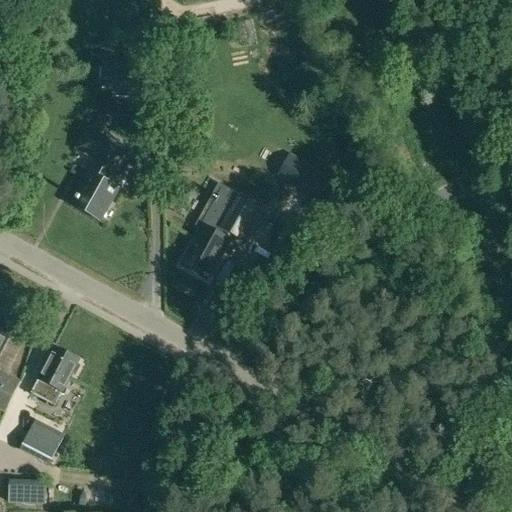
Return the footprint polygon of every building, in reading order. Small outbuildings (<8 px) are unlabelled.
[(101,87),(140,90),(142,63),(103,60),(101,87)] [(78,151),(96,162),(83,185),(86,186),(73,208),(100,223),(117,192),(108,187),(116,173),(127,154),(88,132),(78,151)] [(284,177),(295,183),(298,179),(319,191),(327,176),(295,158),(284,177)] [(200,225),(203,227),(180,266),(207,281),(230,241),(227,240),(230,234),(243,241),(259,211),(220,190),(217,195),(215,195),(212,200),(214,201),(200,225)] [(0,411),(5,414),(20,382),(0,372),(0,356),(14,329),(10,327),(12,324),(2,319),(0,322),(0,321),(0,411)] [(37,381),(30,395),(54,407),(61,393),(62,393),(78,362),(53,349),(37,380),(37,381)] [(32,426),(19,450),(48,466),(61,442),(32,426)] [(32,504),(44,504),(45,488),(33,488),(32,504)]
